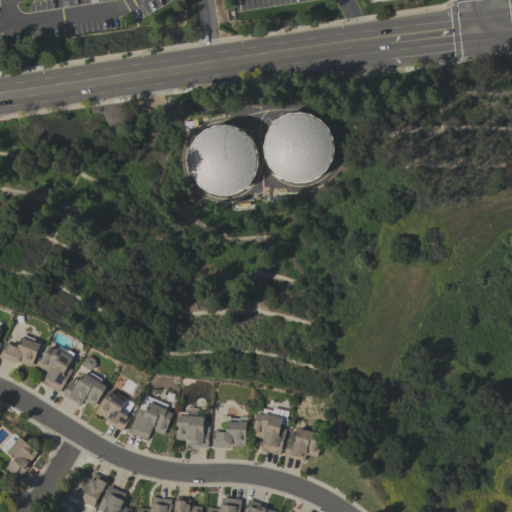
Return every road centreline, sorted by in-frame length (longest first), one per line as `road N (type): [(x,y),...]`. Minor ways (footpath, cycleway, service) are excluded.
road 1 (primary): [(388,40),(0,95)]
road 2 (residential): [(338,511),(276,482),(135,468),(0,390)]
